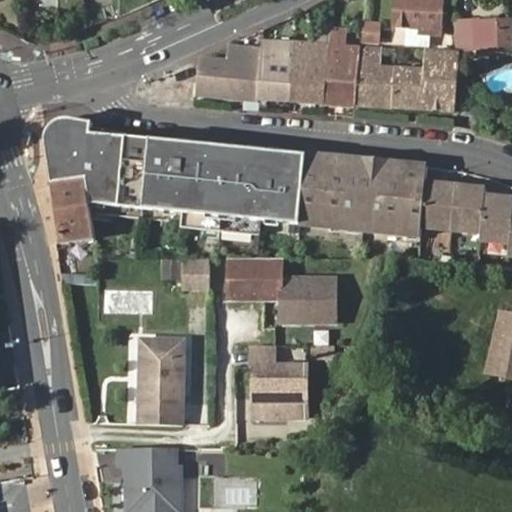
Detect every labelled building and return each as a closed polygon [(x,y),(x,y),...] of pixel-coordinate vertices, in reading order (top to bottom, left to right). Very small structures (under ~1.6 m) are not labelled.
[(424,35),(441,36),(442,0),(397,0),(397,26),(424,27),(424,35)] [(380,44),(382,22),(363,21),(361,43),(380,44)] [(477,48),(476,25),(476,21),(460,21),(460,47),(477,48)] [(510,24),(476,25),(477,48),(477,49),(511,48),(510,24)] [(260,99),(357,106),(360,48),(265,42),(264,47),(260,99)] [(195,95),(260,99),(264,47),(231,46),(229,59),(198,59),(195,95)] [(360,48),(357,106),(456,112),(460,60),(460,56),(428,54),(425,71),(381,68),(382,50),(360,48)] [(479,51),(461,50),(460,56),(460,60),(479,61),(479,51)] [(492,52),(479,51),(479,61),(479,67),(492,67),(492,52)] [(95,147),(93,133),(91,132),(92,127),(70,123),(63,129),(49,143),(51,152),(95,147)] [(273,222),(279,152),(93,133),(95,147),(97,178),(87,180),(88,196),(89,202),(182,212),(181,227),(259,235),(261,220),(273,222)] [(97,178),(95,147),(51,152),(56,186),(87,180),(97,178)] [(425,185),(427,168),(400,165),(400,170),(348,164),(349,160),(279,152),(273,222),(420,237),(421,228),(425,185)] [(87,180),(56,186),(64,242),(94,238),(89,202),(88,196),(87,180)] [(511,257),(511,201),(485,198),(485,191),(425,185),(421,228),(481,234),(480,241),(509,245),(508,257),(511,257)] [(210,284),(210,259),(183,259),(183,285),(210,284)] [(282,263),(229,262),(230,301),(283,301),(284,323),(337,322),(337,280),(283,280),(282,263)] [(511,377),(511,316),(501,315),(487,373),(511,377)] [(183,342),(144,341),(142,402),(183,403),(183,342)] [(276,372),(276,345),(252,345),(251,372),(254,372),(276,372)] [(305,424),(306,372),(276,372),(254,372),(254,423),(305,424)] [(182,423),(183,403),(142,402),(142,422),(182,423)] [(183,511),(183,486),(169,486),(169,468),(179,468),(178,450),(120,451),(120,465),(130,465),(129,501),(134,501),(133,511),(183,511)]
